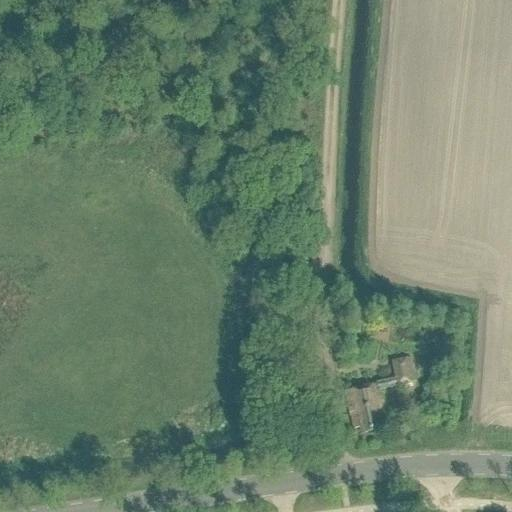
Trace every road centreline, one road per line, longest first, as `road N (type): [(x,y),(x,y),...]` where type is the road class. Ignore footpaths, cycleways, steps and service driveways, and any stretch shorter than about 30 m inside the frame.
road 1 (track): [(341,476),(321,288),(337,0)]
road 2 (secondary): [(511,466),(392,469),(100,511)]
